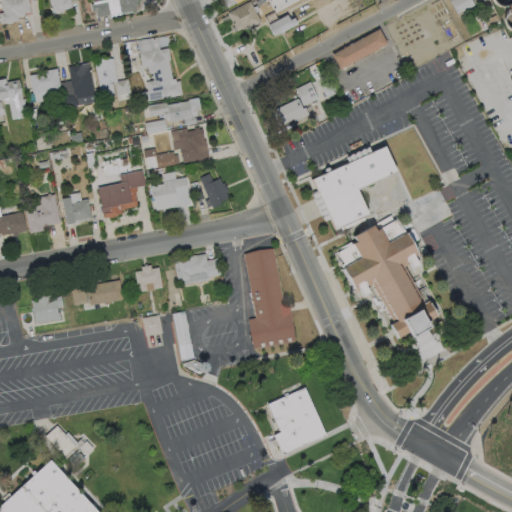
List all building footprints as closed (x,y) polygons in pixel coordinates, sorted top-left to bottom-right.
[(19,21),(0,25),(0,13),(3,13),(0,0),(28,0),(30,12),(24,13),(25,19),(19,20),(19,21)] [(70,0),(72,9),(61,11),(61,13),(51,15),(48,0),(70,0)] [(139,0),(140,1),(137,2),(138,6),(135,7),(136,10),(121,13),(118,0),(139,0)] [(436,0),(441,0),(446,9),(447,8),(465,43),(440,56),(437,52),(411,65),(400,44),(409,40),(398,20),(436,0)] [(463,15),(458,18),(449,1),(450,0),(471,0),(474,6),(462,12),(463,15)] [(107,2),(110,15),(97,18),(96,12),(92,12),(91,6),(107,2)] [(260,22),(237,34),(227,14),(249,2),(260,22)] [(286,15),(289,20),(294,18),(297,25),(274,37),(267,25),(286,15)] [(500,24),(488,29),(484,21),(496,15),(500,24)] [(386,45),(339,70),(331,55),(378,30),(386,45)] [(168,49),(170,61),(168,61),(172,80),(175,79),(175,82),(179,81),(182,95),(142,103),(140,93),(147,92),(146,82),(153,81),(152,74),(148,75),(147,68),(142,69),(139,54),(155,51),(155,53),(158,53),(158,51),(168,49)] [(113,59),(117,82),(127,80),(130,99),(117,101),(114,82),(112,83),(116,108),(103,110),(95,62),(113,59)] [(95,102),(65,108),(61,84),(71,82),(68,67),(88,63),(95,102)] [(56,69),(61,98),(35,103),(33,94),(32,94),(29,76),(42,74),(42,72),(56,69)] [(0,80),(6,79),(7,83),(19,80),(23,100),(27,117),(12,120),(9,104),(4,105),(3,101),(0,101),(0,80)] [(318,99),(303,107),(295,89),(310,82),(318,99)] [(335,94),(326,99),(320,86),(329,82),(335,94)] [(198,98),(200,111),(190,113),(191,117),(194,116),(196,124),(184,126),(183,120),(166,123),(165,119),(164,120),(163,115),(149,117),(147,106),(166,103),(166,106),(188,102),(188,100),(198,98)] [(297,99),(302,109),(305,108),(308,115),(294,122),(293,120),(275,128),(269,117),(273,116),(271,112),(297,99)] [(326,120),(316,125),(314,120),(324,116),(326,120)] [(166,130),(146,134),(144,124),(164,120),(166,130)] [(143,133),(136,134),(134,127),(142,126),(143,133)] [(186,129),(187,132),(202,129),(203,138),(200,139),(202,147),(196,148),(198,154),(207,152),(209,160),(193,163),(193,162),(182,164),(181,158),(179,149),(173,151),(172,143),(178,142),(177,134),(171,136),(170,132),(186,129)] [(82,143),(72,145),(70,134),(80,133),(82,143)] [(51,149),(37,151),(34,137),(49,134),(51,149)] [(152,142),(142,144),(140,137),(150,135),(152,142)] [(84,143),(91,142),(92,149),(85,150),(84,143)] [(332,230),(338,228),(339,230),(342,229),(363,219),(363,217),(368,215),(356,189),(395,172),(384,145),(370,152),(368,147),(345,157),(348,162),(330,170),(328,167),(324,169),(325,172),(311,179),(317,191),(312,193),(318,207),(324,220),(327,219),(332,230)] [(155,149),(156,158),(173,155),(175,165),(148,170),(147,162),(145,163),(143,151),(155,149)] [(66,151),(67,158),(53,161),(53,160),(50,161),(49,154),(52,153),(52,154),(66,151)] [(9,168),(0,169),(0,160),(8,159),(9,168)] [(137,206),(124,209),(124,210),(120,211),(121,214),(117,215),(118,217),(109,218),(109,217),(104,218),(102,209),(101,209),(98,195),(126,188),(123,175),(141,171),(145,186),(136,188),(137,192),(135,192),(136,198),(135,198),(137,206)] [(209,174),(212,181),(219,178),(222,184),(224,183),(228,192),(226,193),(228,199),(220,203),(221,205),(212,209),(199,178),(209,174)] [(184,178),(189,205),(156,211),(153,197),(152,197),(150,186),(163,184),(163,182),(184,178)] [(197,182),(198,188),(200,187),(203,200),(194,203),(191,190),(192,190),(190,184),(197,182)] [(50,194),(50,195),(54,195),(59,224),(42,227),(43,231),(29,234),(24,208),(40,205),(39,198),(47,196),(47,195),(50,194)] [(69,198),(70,203),(87,200),(88,206),(92,205),(94,212),(89,212),(90,218),(74,221),(74,224),(66,225),(61,200),(69,198)] [(0,212),(1,217),(14,214),(14,213),(23,212),(26,231),(17,233),(18,236),(13,237),(12,234),(2,236),(1,234),(0,234),(0,212)] [(372,279),(364,284),(363,282),(356,285),(357,288),(354,290),(342,269),(343,268),(344,268),(337,253),(356,242),(353,236),(356,234),(372,225),(376,231),(396,220),(403,231),(408,233),(412,240),(417,247),(419,253),(414,256),(412,254),(406,257),(407,259),(398,264),(421,305),(422,307),(432,301),(439,317),(432,321),(436,329),(436,328),(415,340),(411,332),(397,339),(389,325),(393,323),(396,321),(372,279)] [(243,254),(272,249),(282,304),(288,303),(294,341),(253,349),(248,319),(254,318),(244,257),(243,254)] [(173,264),(174,264),(174,259),(204,253),(205,260),(216,258),(218,275),(207,277),(208,280),(183,285),(182,281),(176,282),(173,264)] [(133,271),(140,270),(139,267),(149,265),(150,268),(157,267),(160,288),(137,293),(133,271)] [(84,286),(88,305),(121,300),(117,280),(84,286)] [(70,289),(83,287),(87,302),(72,304),(70,289)] [(33,295),(48,293),(49,297),(59,296),(61,307),(56,307),(56,311),(58,311),(59,318),(34,323),(30,300),(34,300),(33,295)] [(171,314),(184,311),(193,357),(180,360),(178,352),(171,314)] [(141,318),(144,336),(161,333),(158,315),(141,318)] [(267,404),(303,388),(324,435),(282,455),(273,435),(280,432),(267,404)] [(56,428),(42,439),(59,460),(72,447),(56,428)] [(82,442),(76,449),(84,457),(91,450),(82,442)] [(0,511),(0,505),(7,499),(50,460),(96,511),(0,511)]
